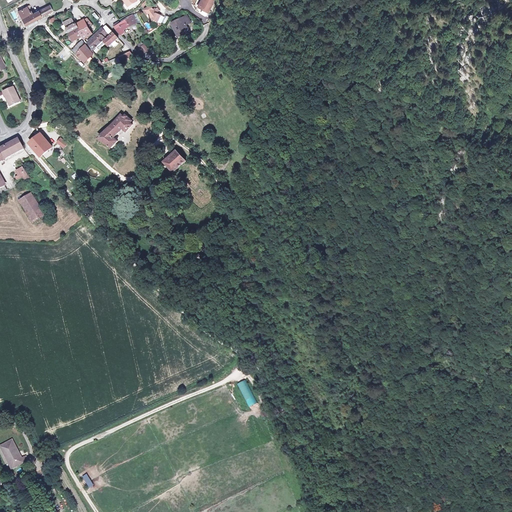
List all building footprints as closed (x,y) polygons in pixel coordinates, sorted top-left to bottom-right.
[(210,0),(197,0),(195,4),(202,7),(199,12),(203,14),(211,1),(210,0)] [(32,13),(28,5),(17,11),(24,24),(52,10),(49,4),(39,10),(37,7),(36,8),(37,10),(32,13)] [(151,19),(153,20),(156,22),(157,21),(159,16),(159,15),(156,14),(156,13),(153,9),(152,10),(149,6),(143,10),(146,14),(147,13),(151,19)] [(112,24),(114,27),(126,21),(129,26),(136,22),(132,14),(118,22),(112,24)] [(177,37),(188,31),(184,25),(189,22),(185,15),(170,24),(177,37)] [(78,28),(76,24),(75,23),(73,18),(72,17),(63,23),(66,28),(69,33),(78,28)] [(84,19),(76,24),(78,28),(69,33),(73,40),(83,35),(81,32),(90,27),(88,24),(84,19)] [(126,21),(114,27),(120,34),(124,32),(122,30),(129,26),(126,21)] [(89,41),(94,48),(110,33),(104,26),(89,41)] [(104,40),(109,45),(117,38),(112,33),(104,40)] [(90,50),(85,45),(82,41),(74,49),(78,53),(84,61),(89,57),(94,52),(91,49),(90,50)] [(120,56),(123,62),(135,56),(130,51),(120,56)] [(5,98),(7,98),(10,105),(19,101),(12,87),(2,92),(5,98)] [(113,149),(119,141),(116,138),(124,129),(127,132),(134,124),(131,122),(132,120),(125,113),(124,115),(122,113),(112,125),(99,138),(113,149)] [(42,155),(52,146),(42,133),(33,139),(31,141),(31,143),(42,155)] [(67,143),(60,138),(57,142),(64,147),(67,143)] [(0,149),(0,157),(2,160),(23,148),(18,139),(0,149)] [(174,174),(187,161),(177,150),(164,163),(174,174)] [(18,176),(15,178),(17,182),(21,179),(23,183),(28,181),(21,169),(16,172),(18,176)] [(34,221),(42,216),(30,195),(22,201),(34,221)] [(246,379),(238,383),(248,407),(256,403),(246,379)] [(11,467),(28,459),(26,454),(21,457),(12,440),(0,446),(11,467)] [(88,488),(93,485),(87,473),(82,476),(88,488)]
